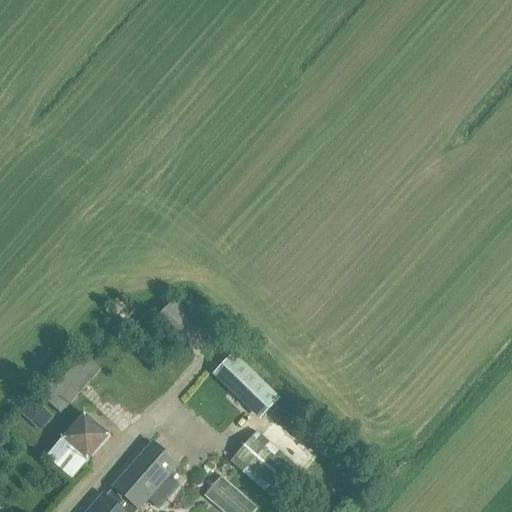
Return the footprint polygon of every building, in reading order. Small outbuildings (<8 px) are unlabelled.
[(106,313),(166,362),(179,346),(119,297),(106,313)] [(212,332),(177,300),(157,322),(192,354),(212,332)] [(60,414),(100,370),(80,351),(40,395),(60,414)] [(216,373),(262,418),(280,400),(233,355),(216,373)] [(21,415),(41,433),(54,419),(34,401),(21,415)] [(278,408),(270,417),(300,442),(307,433),(278,408)] [(86,414),(47,459),(72,481),(111,436),(86,414)] [(303,475),(257,434),(231,463),(278,504),(303,475)] [(112,489),(113,490),(138,511),(178,467),(153,444),(112,489)] [(220,478),(204,497),(220,511),(254,511),(256,510),(220,478)] [(137,511),(138,511),(113,490),(105,498),(103,496),(89,511),(137,511)]
